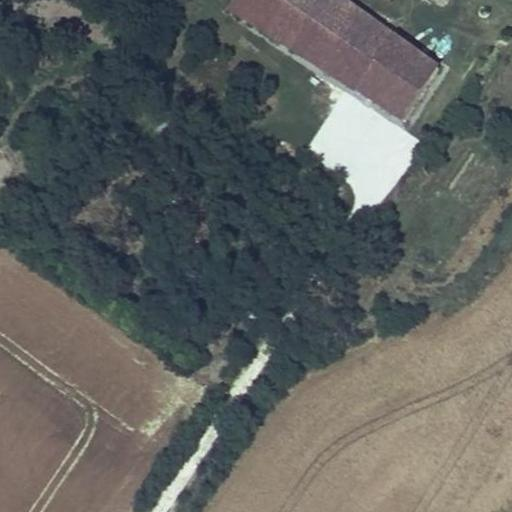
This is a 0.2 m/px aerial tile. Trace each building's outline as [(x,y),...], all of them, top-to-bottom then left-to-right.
[(231,0),(280,32),(301,0),(231,0)] [(416,119),(450,66),(352,0),(301,0),(280,32),(334,67),(347,49),(372,65),(360,84),(416,119)] [(334,67),(360,84),(372,65),(347,49),(334,67)] [(416,119),(429,126),(463,75),(450,66),(416,119)] [(141,146),(148,133),(162,110),(143,97),(120,132),(141,146)] [(190,172),(210,139),(162,110),(148,133),(161,140),(155,151),(190,172)] [(223,241),(238,219),(202,195),(187,219),(223,241)]
